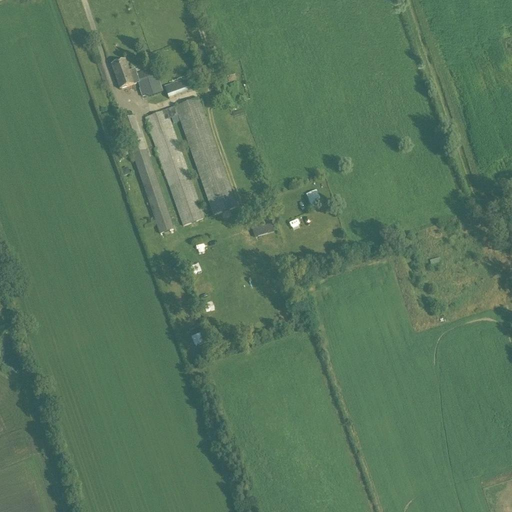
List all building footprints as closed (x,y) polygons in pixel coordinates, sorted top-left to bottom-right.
[(129,72),(126,61),(111,66),(120,91),(134,86),(139,84),(143,83),(148,96),(148,98),(158,95),(157,94),(164,92),(161,83),(154,85),(151,75),(147,76),(145,71),(136,74),(135,70),(129,72)] [(238,98),(243,97),(240,85),(246,83),(243,74),(231,77),(238,98)] [(195,85),(172,94),(174,100),(198,91),(195,85)] [(237,209),(199,100),(144,119),(183,227),(205,220),(170,120),(171,120),(178,117),(180,122),(213,217),(237,209)] [(243,114),(232,117),(241,152),(252,149),(243,114)] [(160,235),(174,231),(135,117),(121,122),(160,235)] [(127,169),(121,171),(123,177),(130,175),(127,169)] [(317,209),(326,204),(321,195),(312,200),(317,209)] [(329,209),(316,216),(320,223),(332,217),(329,209)] [(254,237),(274,231),(269,216),(249,222),(254,237)] [(336,243),(329,245),(332,256),(338,255),(336,243)] [(200,296),(215,294),(214,284),(199,286),(200,296)] [(181,301),(184,311),(192,309),(189,299),(181,301)] [(231,340),(232,329),(224,328),(222,339),(231,340)] [(191,337),(195,347),(205,344),(201,333),(191,337)]
